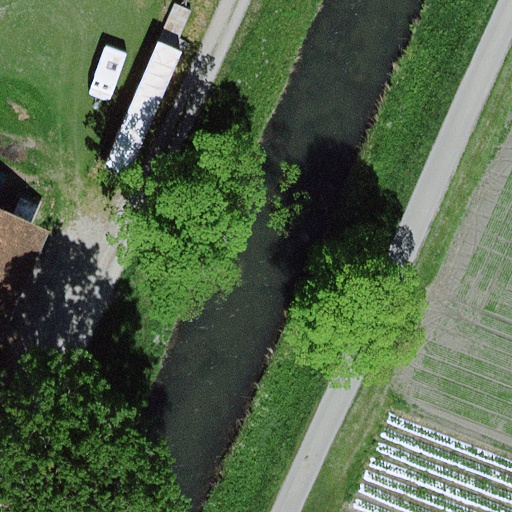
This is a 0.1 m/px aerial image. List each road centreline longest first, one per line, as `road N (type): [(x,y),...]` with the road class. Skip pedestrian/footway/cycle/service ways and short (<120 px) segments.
road 1 (track): [(243,0),(16,511)]
road 2 (unclassified): [(511,1),(289,511)]
